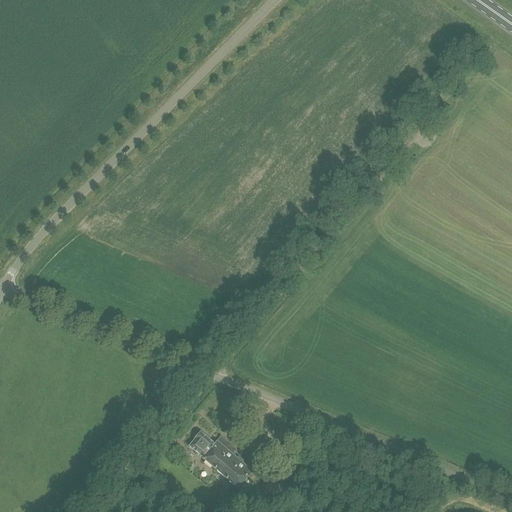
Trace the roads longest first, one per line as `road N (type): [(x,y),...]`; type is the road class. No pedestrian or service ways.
road 1 (unclassified): [(511,495),(1,289)]
road 2 (unclassified): [(1,289),(48,226),(275,0)]
